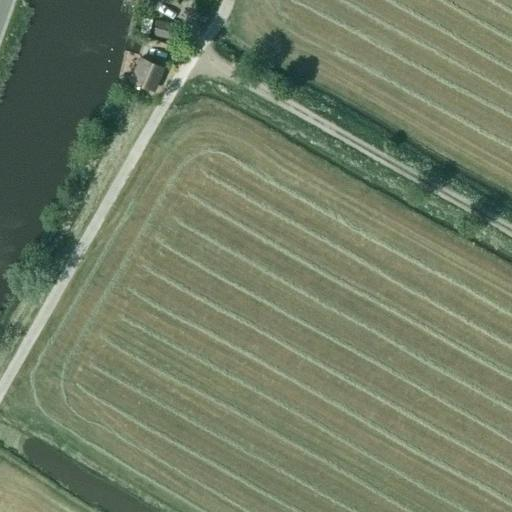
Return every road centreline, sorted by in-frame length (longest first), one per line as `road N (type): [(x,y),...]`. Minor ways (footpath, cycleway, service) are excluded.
road 1 (track): [(196,50),(0,393)]
road 2 (unclassified): [(511,231),(196,50)]
